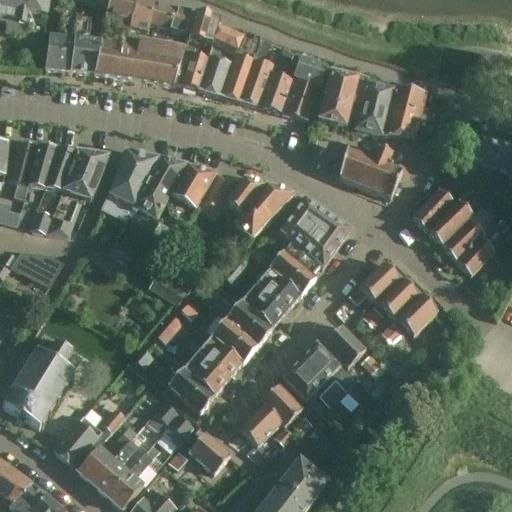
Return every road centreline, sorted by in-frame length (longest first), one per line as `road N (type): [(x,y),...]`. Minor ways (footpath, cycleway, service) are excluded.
road 1 (residential): [(0,378),(78,256),(127,125)]
road 2 (residential): [(380,232),(337,195),(277,164),(127,125)]
road 3 (track): [(326,511),(406,407),(499,333)]
road 4 (residential): [(224,426),(380,232)]
road 5 (residential): [(380,232),(437,164),(464,98)]
road 6 (residential): [(499,333),(380,232)]
road 7 (residential): [(127,125),(0,109)]
